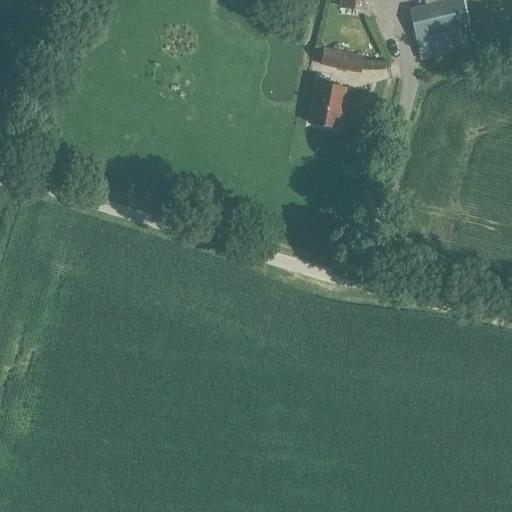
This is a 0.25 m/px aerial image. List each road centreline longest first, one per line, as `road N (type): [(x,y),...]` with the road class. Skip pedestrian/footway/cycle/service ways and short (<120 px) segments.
road 1 (unclassified): [(391,292),(62,191),(0,164)]
road 2 (unknown): [(409,0),(400,140),(342,277)]
road 3 (unclassified): [(0,116),(56,0)]
road 4 (track): [(511,320),(391,292)]
